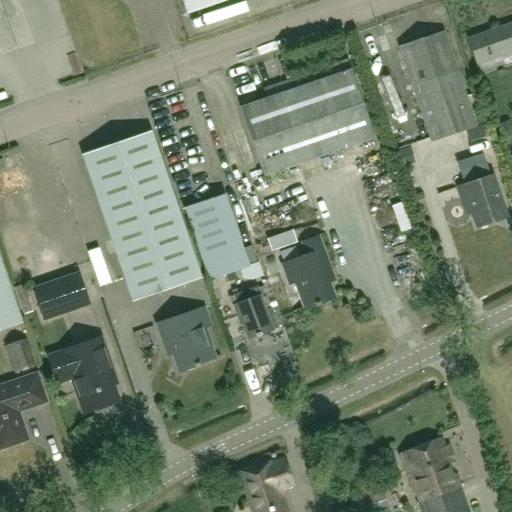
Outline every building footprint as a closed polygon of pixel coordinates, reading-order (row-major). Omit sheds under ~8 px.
[(180,0),(185,14),(227,0),(180,0)] [(372,26),(382,52),(404,43),(394,18),(372,26)] [(511,25),(467,41),(476,66),(511,53),(511,25)] [(476,129),(475,128),(465,97),(444,33),(399,48),(431,144),(476,129)] [(356,44),(366,74),(376,70),(367,40),(356,44)] [(263,177),(374,138),(351,71),(240,109),(263,177)] [(511,126),(510,121),(498,125),(503,140),(511,136),(511,126)] [(151,134),(83,157),(131,298),(199,275),(151,134)] [(492,178),(457,190),(463,208),(469,207),(476,229),(506,219),(492,178)] [(224,197),(185,211),(209,279),(247,266),(224,197)] [(286,231),(262,240),(266,252),(290,243),(286,231)] [(308,259),(283,267),(289,285),(295,283),(304,310),(333,300),(323,273),(329,271),(318,240),(303,246),(308,259)] [(110,284),(98,249),(87,253),(99,288),(110,284)] [(0,328),(19,322),(0,264),(0,328)] [(89,306),(78,276),(33,292),(43,322),(89,306)] [(271,310),(264,313),(258,298),(260,297),(257,289),(234,298),(237,306),(235,306),(241,320),(242,320),(250,340),(278,330),(271,310)] [(204,309),(157,325),(163,344),(168,342),(179,373),(216,360),(205,329),(210,328),(204,309)] [(112,373),(101,340),(63,353),(63,354),(48,359),(57,385),(72,380),(84,414),(93,411),(94,413),(97,415),(112,409),(113,407),(112,405),(118,402),(108,374),(112,373)] [(36,376),(0,387),(0,450),(27,442),(17,413),(45,404),(36,376)] [(468,511),(450,462),(452,458),(449,450),(445,448),(442,439),(400,455),(420,511),(468,511)] [(282,459),(268,465),(267,463),(238,474),(252,511),(285,511),(277,491),(292,485),(282,459)] [(351,511),(390,511),(374,471),(356,478),(360,489),(345,495),(351,511)] [(311,488),(318,511),(326,511),(336,509),(327,483),(311,488)] [(231,511),(244,511),(242,502),(229,505),(231,511)]
